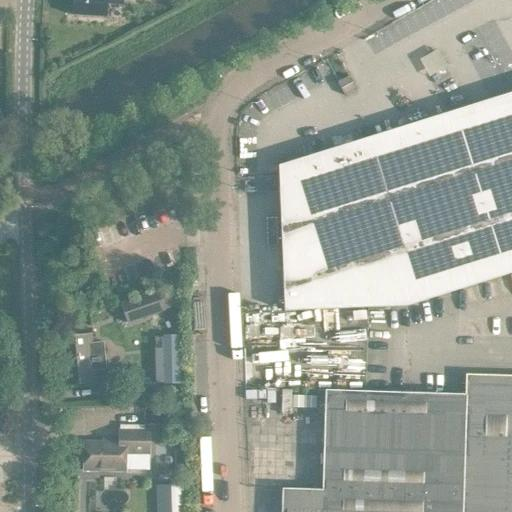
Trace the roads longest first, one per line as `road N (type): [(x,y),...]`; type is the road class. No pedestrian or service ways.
road 1 (unclassified): [(232,511),(221,102),(406,0)]
road 2 (unclassified): [(28,511),(25,151),(34,0)]
